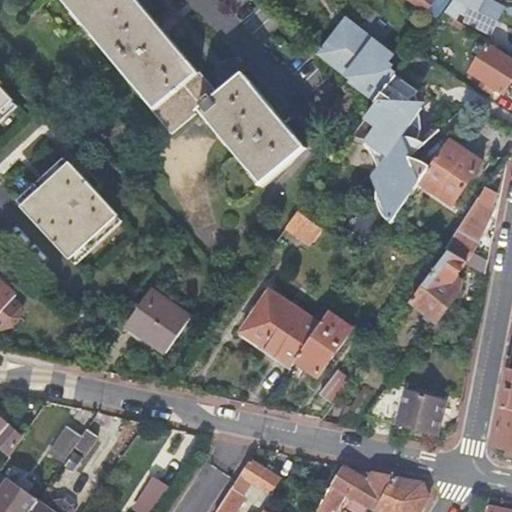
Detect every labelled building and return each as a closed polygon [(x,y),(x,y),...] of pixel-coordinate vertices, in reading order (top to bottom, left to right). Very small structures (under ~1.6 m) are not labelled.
[(199,76),(135,0),(61,0),(153,110),(150,112),(171,137),(198,115),(239,164),(242,162),(262,186),(305,151),(244,76),(216,99),(212,94),(210,95),(197,78),(199,76)] [(407,0),(426,12),(435,0),(407,0)] [(452,1),(450,0),(435,0),(426,12),(439,21),(452,1)] [(456,0),(446,14),(452,18),(457,22),(465,7),(471,10),(465,23),(492,38),(506,11),(485,0),(456,0)] [(446,14),(442,19),(448,24),(452,18),(446,14)] [(356,39),(347,51),(366,66),(375,54),(356,39)] [(504,95),(511,80),(511,62),(488,48),(472,75),(504,95)] [(396,80),(398,77),(389,69),(391,67),(375,54),(366,66),(347,51),(336,64),(355,80),(352,84),(378,104),(396,80)] [(418,95),(396,80),(378,104),(376,107),(368,118),(354,137),(370,143),(368,148),(386,161),(379,171),(379,176),(379,183),(378,189),(378,198),(379,208),(381,213),(383,217),(387,220),(393,225),(422,184),(432,169),(419,162),(412,160),(427,147),(418,143),(405,141),(420,117),(417,112),(410,104),(414,101),(418,95)] [(0,118),(15,105),(0,87),(0,118)] [(483,164),(451,142),(446,149),(432,169),(422,184),(454,207),(483,164)] [(119,220),(72,168),(24,211),(71,263),(119,220)] [(488,187),(448,251),(450,252),(468,264),(485,276),(488,262),(473,252),(480,241),(496,208),(493,206),(497,194),(488,187)] [(321,228),(299,212),(287,228),(310,244),(321,228)] [(450,252),(412,302),(440,323),(462,293),(464,281),(459,277),(468,264),(450,252)] [(0,316),(14,299),(17,296),(0,281),(0,316)] [(190,319),(151,290),(125,326),(165,354),(190,319)] [(242,333),(293,369),(297,363),(321,327),(271,292),(242,333)] [(22,307),(14,299),(0,316),(0,327),(3,330),(14,327),(21,318),(22,307)] [(321,327),(297,363),(320,378),(353,331),(330,315),(321,327)] [(320,395),(333,406),(352,382),(338,371),(320,395)] [(389,387),(368,415),(439,435),(447,403),(389,387)] [(500,409),(511,411),(511,391),(504,389),(500,409)] [(511,411),(500,409),(492,447),(511,451),(511,411)] [(0,415),(0,447),(10,457),(24,437),(0,415)] [(75,447),(83,437),(68,427),(50,453),(64,463),(75,447)] [(99,437),(88,429),(83,437),(75,447),(86,455),(99,437)] [(167,465),(181,474),(196,452),(182,443),(167,465)] [(281,479),(252,460),(217,511),(238,511),(243,506),(239,503),(253,483),(270,495),(281,479)] [(345,467),(317,511),(334,511),(336,509),(339,511),(350,495),(377,511),(397,478),(372,472),(367,479),(351,469),(345,467)] [(0,511),(29,511),(38,501),(26,493),(32,485),(23,478),(16,486),(0,474),(0,511)] [(138,511),(151,511),(169,486),(153,475),(131,507),(138,511)] [(421,511),(430,498),(425,484),(397,478),(377,511),(376,511),(421,511)] [(53,511),(49,509),(38,501),(29,511),(53,511)] [(53,503),(49,509),(53,511),(61,511),(63,510),(53,503)]
